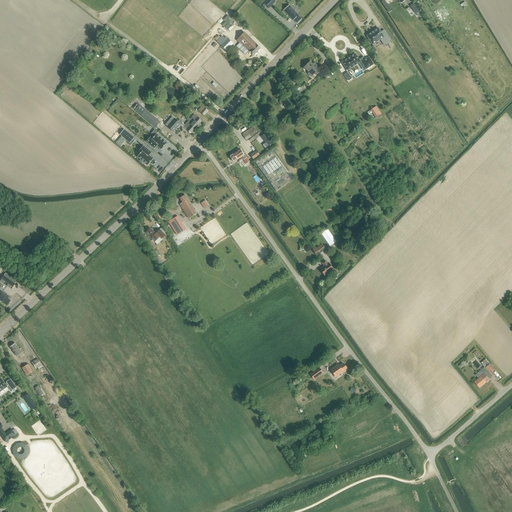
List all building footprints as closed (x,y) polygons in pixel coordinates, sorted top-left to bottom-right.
[(269,8),(274,2),(271,0),(268,0),(264,4),(266,5),(269,8)] [(414,3),(410,6),(415,13),(419,11),(414,3)] [(294,20),(297,23),(301,19),(290,6),(284,11),(292,21),(294,20)] [(224,35),(234,20),(227,15),(224,20),(226,21),(219,32),(224,35)] [(380,40),(384,37),(387,43),(391,41),(386,34),(383,36),(381,32),(378,28),(366,36),(372,45),(380,40)] [(249,51),(254,55),(260,49),(244,33),(236,40),(248,52),(249,51)] [(224,39),(222,37),(217,42),(226,51),(233,44),(225,37),(224,39)] [(347,70),(361,61),(366,69),(373,64),(369,57),(364,60),(362,58),(359,60),(355,54),(342,62),(347,70)] [(315,67),(309,62),(304,68),(309,73),(308,74),(311,77),(314,73),(316,76),(321,71),(316,66),(315,67)] [(284,99),(279,102),(281,106),(283,105),(285,107),(288,105),(284,99)] [(160,122),(146,109),(140,104),(135,110),(155,127),(160,122)] [(186,109),(191,114),(194,110),(189,106),(186,109)] [(198,111),(204,116),(208,111),(202,106),(198,111)] [(375,106),(372,108),(377,117),(380,115),(375,106)] [(165,125),(173,132),(180,124),(191,134),(201,121),(194,115),(184,126),(179,121),(178,122),(172,117),(165,125)] [(242,135),(245,140),(262,128),(258,123),(242,135)] [(124,130),(120,135),(129,143),(134,138),(124,130)] [(167,143),(156,134),(153,138),(151,136),(146,142),(154,149),(157,146),(161,150),(167,143)] [(140,153),(137,157),(141,160),(140,161),(143,164),(144,163),(147,166),(153,159),(147,155),(150,152),(143,146),(138,151),(140,153)] [(243,157),(242,157),(244,155),(239,149),(229,157),(233,162),(237,159),(238,160),(241,157),(242,158),(243,157)] [(292,180),(294,179),(273,149),(255,162),(276,192),(278,190),(292,180)] [(253,160),(260,155),(257,151),(250,156),(253,160)] [(180,205),(189,219),(196,214),(184,195),(179,199),(182,203),(180,205)] [(184,227),(177,217),(171,221),(168,222),(171,228),(174,226),(177,231),(175,232),(178,236),(186,231),(183,227),(184,227)] [(159,237),(161,239),(165,236),(159,230),(155,234),(150,228),(145,233),(154,242),(159,237)] [(330,246),(336,241),(328,229),(322,233),(330,246)] [(313,251),(317,256),(325,249),(322,244),(313,251)] [(25,259),(26,261),(29,258),(28,257),(21,251),(19,254),(25,259)] [(157,255),(153,258),(158,265),(162,262),(157,255)] [(322,263),(324,266),(320,269),(324,276),(333,270),(328,263),(327,264),(325,261),(322,263)] [(0,296),(0,300),(0,301),(7,306),(10,301),(8,299),(9,297),(3,292),(0,296)] [(10,347),(17,356),(23,352),(21,349),(19,350),(15,344),(10,347)] [(38,368),(39,369),(42,367),(37,359),(32,362),(36,369),(38,368)] [(338,365),(330,370),(335,377),(347,369),(343,364),(339,366),(338,365)] [(491,374),(495,370),(490,364),(486,368),(491,374)] [(27,375),(32,371),(28,365),(22,368),(27,375)] [(310,374),(314,380),(322,373),(319,368),(310,374)] [(489,380),(484,374),(475,382),(480,388),(486,382),(489,380)] [(0,391),(7,387),(7,386),(8,385),(12,390),(16,388),(10,379),(6,382),(7,383),(5,384),(2,380),(0,381),(0,391)] [(46,403),(59,396),(54,387),(53,387),(50,382),(43,386),(46,392),(45,393),(45,395),(42,396),(46,403)] [(38,386),(35,388),(40,396),(43,394),(38,386)] [(28,394),(23,397),(32,410),(37,407),(28,394)] [(0,425),(0,435),(5,443),(16,435),(13,431),(12,429),(5,433),(0,425)] [(17,460),(31,454),(25,441),(11,447),(17,460)]
